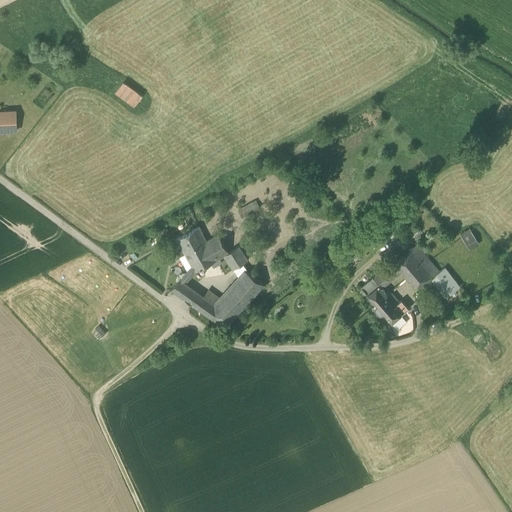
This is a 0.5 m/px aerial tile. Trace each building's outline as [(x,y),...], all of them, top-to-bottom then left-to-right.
[(143,96),(124,82),(115,94),(134,108),(143,96)] [(15,112),(0,112),(0,132),(16,131),(15,112)] [(238,210),(242,218),(260,208),(256,201),(238,210)] [(390,228),(397,237),(403,231),(396,222),(390,228)] [(192,267),(195,272),(211,263),(220,258),(224,256),(224,255),(229,252),(218,234),(207,241),(199,227),(177,239),(184,253),(192,267)] [(464,236),(472,247),(482,240),(474,229),(464,236)] [(417,245),(424,254),(427,251),(419,242),(417,245)] [(417,245),(410,250),(424,266),(430,261),(424,254),(417,245)] [(224,256),(234,270),(242,264),(248,261),(239,246),(229,252),(224,255),(224,256)] [(410,250),(393,262),(399,269),(407,278),(424,266),(410,250)] [(179,256),(187,272),(192,267),(184,253),(179,256)] [(222,262),(220,258),(211,263),(213,268),(222,262)] [(430,261),(424,266),(433,277),(431,278),(446,297),(459,287),(453,279),(445,268),(439,272),(430,261)] [(376,305),(385,296),(377,287),(379,286),(380,286),(399,269),(393,262),(382,270),(361,288),(362,288),(362,291),(364,294),(367,294),(376,305)] [(234,270),(239,279),(246,271),(242,264),(234,270)] [(416,289),(431,278),(433,277),(424,266),(407,278),(416,289)] [(187,272),(179,280),(184,284),(195,272),(192,267),(187,272)] [(215,305),(207,299),(199,310),(225,328),(265,285),(246,271),(239,279),(221,299),(215,305)] [(171,290),(185,300),(193,290),(184,284),(179,280),(171,290)] [(387,295),(380,286),(379,286),(377,287),(385,296),(387,295)] [(209,289),(203,297),(207,299),(215,305),(221,299),(209,289)] [(185,300),(199,310),(207,299),(203,297),(193,290),(185,300)] [(387,295),(385,296),(401,315),(409,309),(401,300),(399,302),(390,291),(387,295)] [(392,323),(401,315),(385,296),(376,305),(376,307),(376,310),(377,312),(379,313),(381,313),(383,313),(392,323)] [(93,331),(101,340),(108,334),(101,325),(93,331)]
